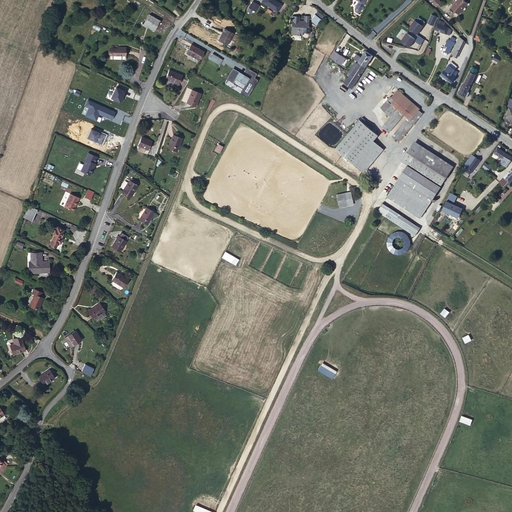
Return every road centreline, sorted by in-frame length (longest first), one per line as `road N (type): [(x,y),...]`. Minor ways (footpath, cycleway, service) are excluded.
road 1 (residential): [(196,0),(166,43),(70,298),(41,347)]
road 2 (tertiary): [(511,144),(316,0)]
road 3 (unknown): [(400,151),(379,194),(423,225),(453,160),(416,129)]
road 4 (unclassified): [(1,511),(30,463),(43,414),(67,388),(67,371),(41,347)]
